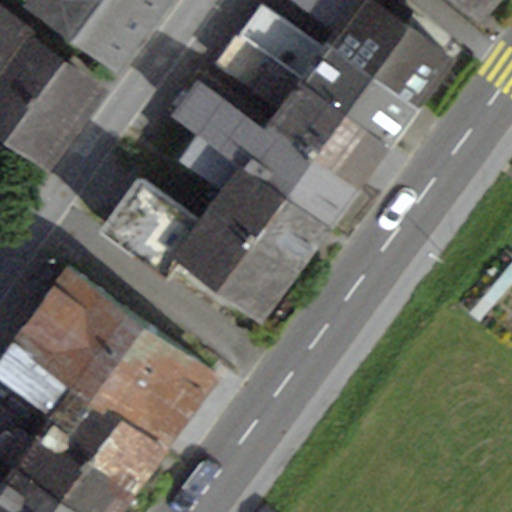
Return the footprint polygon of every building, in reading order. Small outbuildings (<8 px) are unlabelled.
[(35,0),(117,60),(162,0),(35,0)] [(302,0),(341,28),(333,38),(415,99),(448,54),(402,21),(410,11),(397,2),(390,12),(373,0),(302,0)] [(469,0),(479,9),(487,0),(469,0)] [(0,117),(47,152),(96,87),(57,57),(64,48),(56,41),(0,1),(0,117)] [(240,33),(386,139),(415,99),(333,38),(326,49),(262,2),(240,33)] [(274,118),(356,179),(386,139),(240,33),(221,59),(284,105),(274,118)] [(204,128),(327,219),(356,179),(274,118),(208,69),(176,113),(202,131),(204,128)] [(213,202),(295,262),(327,219),(204,128),(202,131),(185,155),(225,185),(213,202)] [(179,249),(261,310),(295,262),(213,202),(200,219),(156,187),(121,236),(165,268),(179,249)] [(215,371),(68,264),(18,335),(164,442),(215,371)] [(47,420),(133,484),(164,442),(18,335),(0,358),(0,367),(57,408),(47,420)] [(16,463),(85,511),(112,511),(133,484),(47,420),(35,436),(20,425),(23,420),(0,402),(0,453),(15,465),(16,463)] [(0,511),(85,511),(16,463),(15,465),(9,473),(0,471),(0,511)]
